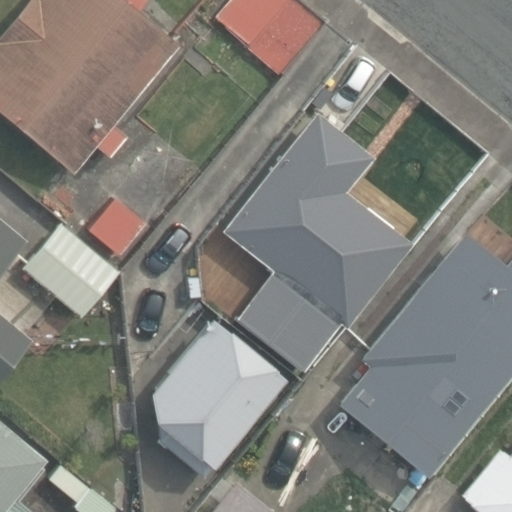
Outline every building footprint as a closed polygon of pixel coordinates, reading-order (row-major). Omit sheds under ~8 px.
[(25,0),(0,30),(0,111),(71,171),(178,43),(125,0),(25,0)] [(276,73),(322,18),(300,0),(225,0),(211,17),(244,44),(243,46),(276,73)] [(341,328),(409,242),(343,191),(369,157),(311,111),(218,230),(268,270),(232,316),(299,368),(335,323),(341,328)] [(89,227),(118,251),(142,222),(114,197),(89,227)] [(0,371),(29,337),(0,312),(0,281),(31,243),(0,217),(0,371)] [(120,269),(56,220),(17,270),(81,319),(120,269)] [(335,399),(425,474),(511,368),(511,245),(501,259),(461,227),(355,356),(364,363),(335,399)] [(202,476),(281,378),(207,319),(141,401),(151,436),(202,476)] [(0,505),(42,453),(0,419),(0,505)] [(511,511),(511,445),(507,452),(496,443),(456,492),(480,511),(511,511)] [(89,484),(112,504),(134,479),(111,459),(89,484)] [(49,476),(76,498),(87,484),(60,463),(49,476)] [(203,511),(275,511),(232,477),(203,511)]
